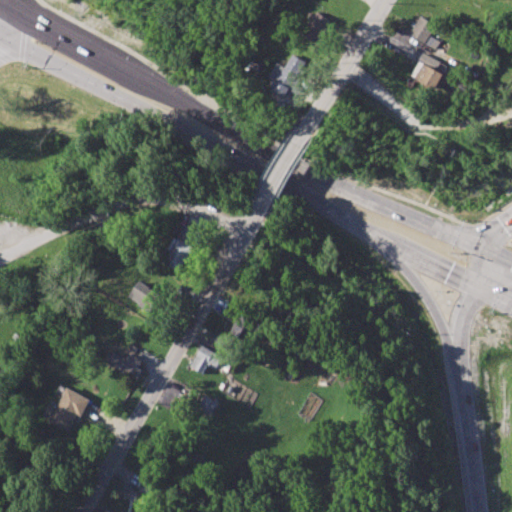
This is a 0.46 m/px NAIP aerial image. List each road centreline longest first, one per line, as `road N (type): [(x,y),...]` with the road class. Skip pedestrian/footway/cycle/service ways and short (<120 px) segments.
road 1 (primary): [(3,33),(368,235),(511,304)]
road 2 (primary): [(488,252),(306,172),(8,6)]
road 3 (residential): [(256,219),(78,511)]
road 4 (residential): [(256,219),(195,192),(147,185),(109,190),(0,251)]
road 5 (motorway): [(475,288),(457,347),(469,479)]
road 6 (residential): [(511,113),(426,123),(348,68)]
road 7 (residential): [(387,0),(319,115)]
road 8 (residential): [(319,115),(256,219)]
